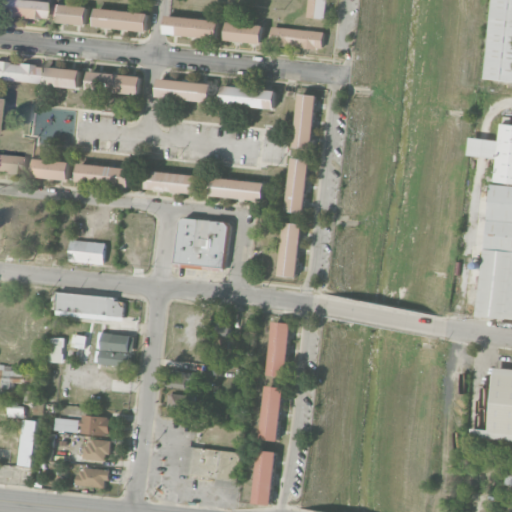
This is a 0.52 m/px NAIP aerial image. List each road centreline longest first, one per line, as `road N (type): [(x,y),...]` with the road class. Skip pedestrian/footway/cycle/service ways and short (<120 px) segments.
road 1 (residential): [(346,0),(346,61),(282,511)]
road 2 (residential): [(338,77),(0,40)]
road 3 (residential): [(318,305),(0,271)]
road 4 (residential): [(171,208),(136,511)]
road 5 (residential): [(0,189),(171,208)]
road 6 (residential): [(171,208),(247,216),(239,297)]
road 7 (residential): [(450,330),(318,305)]
